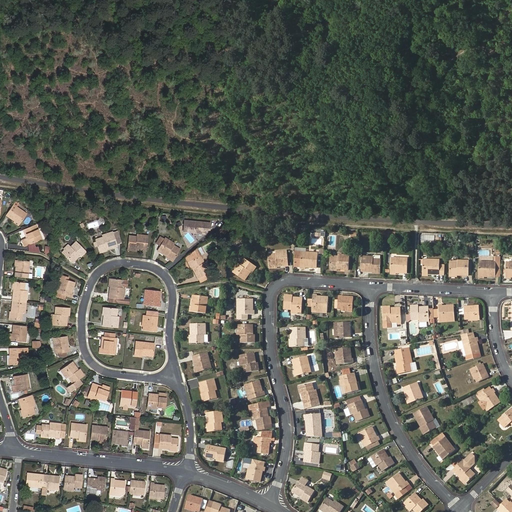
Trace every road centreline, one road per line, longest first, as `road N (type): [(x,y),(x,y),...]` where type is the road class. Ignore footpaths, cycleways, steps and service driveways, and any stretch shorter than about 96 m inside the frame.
road 1 (residential): [(176,373),(167,278),(136,262),(113,262),(90,283),(85,350),(100,371),(157,378)]
road 2 (residential): [(272,505),(287,465),(291,419),(276,365),(271,294),(295,280),(371,286)]
road 3 (residential): [(371,286),(372,344),(386,405),(418,462),(460,508)]
road 4 (tertiary): [(186,471),(19,450)]
road 5 (residential): [(371,286),(493,292)]
